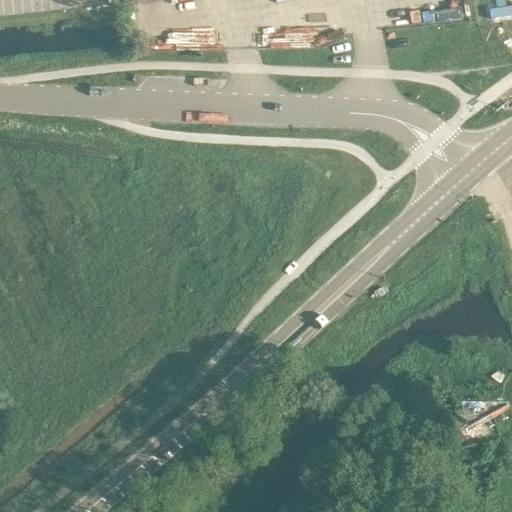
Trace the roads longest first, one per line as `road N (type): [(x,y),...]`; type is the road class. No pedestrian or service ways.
road 1 (tertiary): [(84,511),(254,370),(463,173)]
road 2 (unclassified): [(0,95),(387,116),(406,122),(463,173)]
